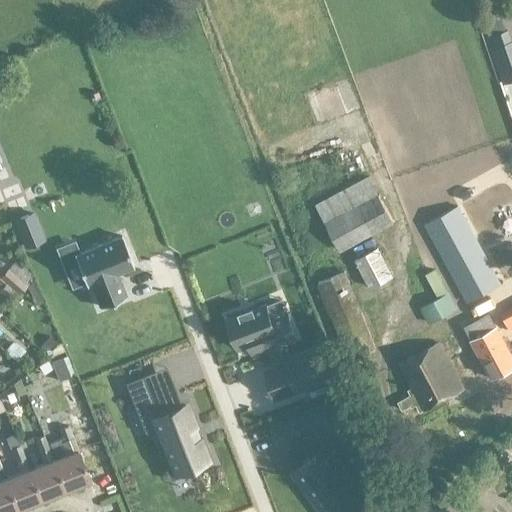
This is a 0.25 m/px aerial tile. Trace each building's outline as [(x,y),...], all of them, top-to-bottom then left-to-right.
[(495,46),(492,47),(504,81),(511,78),(511,39),(508,29),(491,34),(495,46)] [(299,173),(324,164),(321,158),(297,167),(299,173)] [(393,222),(368,174),(315,203),(340,250),(393,222)] [(466,303),(502,283),(458,204),(423,223),(466,303)] [(34,213),(14,221),(24,247),(44,238),(34,213)] [(80,252),(74,255),(86,284),(90,282),(100,307),(126,296),(116,272),(133,265),(121,235),(80,252)] [(354,258),(369,287),(393,275),(378,246),(354,258)] [(0,278),(6,283),(0,289),(0,291),(9,300),(17,291),(19,293),(27,284),(26,283),(22,280),(8,267),(0,276),(0,278)] [(438,297),(420,307),(428,323),(457,307),(435,268),(425,274),(438,297)] [(345,269),(317,281),(348,361),(376,349),(345,269)] [(239,316),(228,320),(238,346),(250,342),(254,354),(295,338),(286,315),(271,320),(266,305),(254,310),(253,306),(238,312),(239,316)] [(506,333),(511,330),(511,307),(497,315),(506,333)] [(471,340),(491,378),(511,366),(511,357),(496,327),(471,340)] [(40,345),(46,351),(57,341),(56,340),(51,335),(50,334),(50,335),(40,345)] [(412,387),(408,389),(410,394),(398,401),(402,409),(410,405),(411,406),(416,404),(419,411),(463,387),(438,342),(399,364),(412,387)] [(323,349),(289,362),(300,390),(334,377),(323,349)] [(64,356),(51,361),(59,381),(71,376),(64,356)] [(273,400),(300,390),(289,362),(262,372),(273,400)] [(166,454),(174,473),(180,470),(180,471),(192,466),(194,466),(194,465),(196,465),(198,464),(207,461),(202,447),(198,439),(194,440),(190,430),(194,428),(192,422),(185,404),(181,406),(179,407),(178,405),(179,405),(173,392),(153,400),(143,375),(125,382),(125,383),(127,382),(137,408),(146,404),(156,428),(165,450),(164,450),(166,454)] [(40,391),(29,395),(36,415),(48,411),(40,391)] [(68,397),(73,412),(83,409),(78,394),(68,397)] [(322,406),(296,416),(304,434),(330,425),(322,406)] [(296,416),(270,426),(278,445),(304,434),(296,416)] [(53,459),(65,489),(90,479),(68,425),(58,429),(62,441),(59,442),(55,432),(44,436),(48,447),(53,459)] [(15,433),(5,437),(10,447),(15,461),(24,457),(19,443),(15,433)] [(48,447),(46,440),(44,436),(43,434),(34,437),(40,451),(48,447)] [(324,448),(293,472),(323,511),(348,511),(364,500),(324,448)] [(41,498),(65,489),(53,459),(29,468),(41,498)] [(41,498),(29,468),(5,478),(17,508),(41,498)] [(0,511),(5,511),(17,508),(5,478),(0,479),(0,511)] [(8,511),(48,511),(101,493),(96,480),(8,511)]
